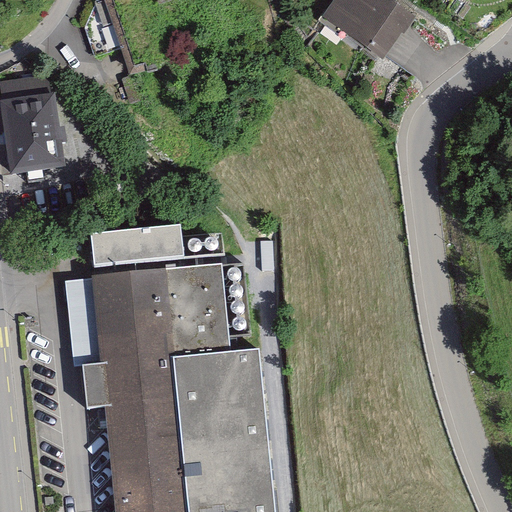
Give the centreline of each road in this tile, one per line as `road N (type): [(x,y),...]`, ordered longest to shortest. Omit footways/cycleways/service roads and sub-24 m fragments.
road 1 (residential): [(503,511),(456,396),(425,203),(429,149),(445,109),(472,75),(511,54)]
road 2 (residential): [(0,266),(53,306),(89,511)]
